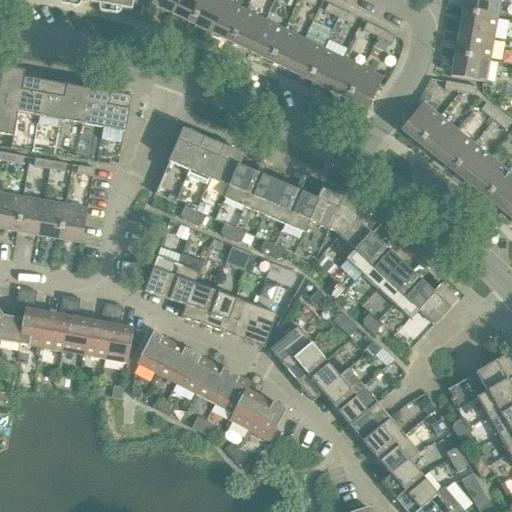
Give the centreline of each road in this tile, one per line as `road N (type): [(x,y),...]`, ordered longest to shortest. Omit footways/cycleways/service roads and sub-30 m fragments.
road 1 (residential): [(103,287),(256,366),(342,448),(384,511)]
road 2 (tertiary): [(361,162),(177,75)]
road 3 (tertiary): [(511,288),(361,162)]
road 4 (tertiary): [(177,75),(0,34)]
road 5 (residential): [(361,162),(415,74),(428,36),(424,15)]
road 6 (residential): [(103,287),(142,164)]
